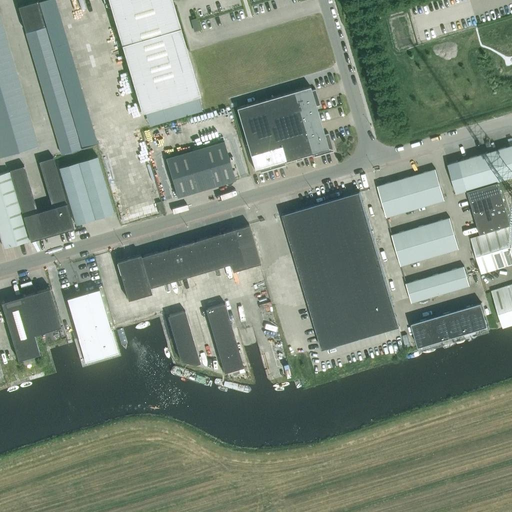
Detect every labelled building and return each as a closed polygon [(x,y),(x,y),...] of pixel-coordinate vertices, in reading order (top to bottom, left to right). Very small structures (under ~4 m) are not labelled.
[(18,6),(25,31),(44,25),(37,0),(18,6)] [(108,0),(141,111),(145,110),(198,94),(200,94),(171,0),(108,0)] [(200,31),(196,19),(190,21),(194,33),(200,31)] [(45,27),(25,32),(27,39),(47,33),(45,27)] [(47,33),(27,39),(29,46),(49,40),(47,33)] [(6,38),(0,40),(0,47),(8,45),(6,38)] [(49,40),(29,46),(31,53),(51,47),(49,40)] [(8,45),(0,47),(0,54),(10,52),(8,45)] [(51,47),(31,53),(33,59),(53,54),(51,47)] [(10,52),(0,54),(0,61),(12,58),(10,52)] [(53,54),(33,59),(35,66),(55,60),(53,54)] [(12,58),(0,61),(0,69),(14,65),(12,58)] [(55,60),(35,66),(37,73),(57,67),(55,60)] [(14,65),(0,69),(0,76),(16,72),(14,65)] [(57,67),(37,73),(39,80),(59,74),(57,67)] [(16,72),(0,76),(0,83),(18,79),(16,72)] [(59,74),(39,80),(41,86),(61,81),(59,74)] [(18,79),(0,83),(0,88),(1,91),(20,85),(18,79)] [(61,81),(41,86),(43,93),(63,87),(61,81)] [(20,85),(1,91),(3,98),(22,92),(20,85)] [(236,107),(255,170),(258,168),(260,172),(285,165),(284,161),(312,153),(313,157),(333,151),(328,132),(324,134),(316,106),(320,105),(315,88),(311,90),(310,86),(236,107)] [(63,87),(43,93),(45,100),(65,94),(63,87)] [(22,92),(3,98),(5,105),(24,99),(22,92)] [(65,94),(45,100),(47,106),(67,101),(65,94)] [(24,99),(5,105),(7,111),(26,106),(24,99)] [(67,101),(47,106),(49,113),(69,107),(67,101)] [(26,106),(7,111),(9,118),(28,112),(26,106)] [(69,107),(49,113),(51,120),(71,114),(69,107)] [(7,111),(0,113),(0,120),(9,118),(7,111)] [(28,112),(9,118),(11,125),(30,119),(28,112)] [(71,114),(51,120),(53,127),(73,121),(71,114)] [(9,118),(0,120),(0,127),(11,125),(9,118)] [(30,119),(11,125),(13,131),(32,126),(30,119)] [(73,121),(53,127),(55,133),(75,128),(73,121)] [(11,125),(0,127),(0,135),(13,131),(11,125)] [(32,126),(13,131),(15,138),(34,132),(32,126)] [(75,128),(55,133),(57,140),(77,134),(75,128)] [(13,131),(0,135),(0,142),(15,138),(13,131)] [(34,132),(15,138),(17,145),(36,139),(34,132)] [(77,134),(57,140),(59,147),(79,141),(77,134)] [(15,138),(0,142),(0,149),(17,145),(15,138)] [(36,139),(17,145),(19,152),(38,146),(36,139)] [(79,141),(59,147),(61,154),(81,148),(79,141)] [(165,158),(177,197),(235,180),(224,141),(165,158)] [(511,144),(459,160),(449,163),(458,192),(467,190),(511,176),(511,144)] [(17,145),(0,149),(0,157),(19,152),(17,145)] [(53,156),(39,161),(41,168),(56,164),(53,157),(53,156)] [(95,218),(114,213),(97,156),(78,161),(95,218)] [(78,161),(59,167),(76,224),(95,218),(78,161)] [(56,164),(41,168),(43,176),(58,172),(56,164)] [(24,165),(9,169),(10,170),(12,177),(26,173),(24,165)] [(440,184),(436,168),(426,171),(430,187),(440,184)] [(9,171),(0,173),(0,235),(3,248),(29,240),(9,171)] [(426,171),(416,174),(421,190),(430,187),(426,171)] [(58,172),(43,176),(45,184),(60,179),(58,172)] [(26,173),(12,177),(14,185),(28,180),(26,173)] [(407,177),(411,193),(421,190),(416,174),(407,177)] [(407,177),(397,180),(401,195),(411,193),(407,177)] [(60,179),(45,184),(47,191),(62,187),(60,179)] [(28,180),(14,185),(16,192),(31,188),(28,180)] [(387,183),(392,198),(401,195),(397,180),(387,183)] [(471,201),(502,192),(499,181),(467,190),(471,201)] [(377,186),(382,201),(392,198),(387,183),(377,186)] [(445,200),(440,184),(430,187),(435,202),(445,200)] [(62,187),(47,191),(49,199),(64,194),(62,187)] [(430,187),(421,190),(425,205),(435,202),(430,187)] [(31,188),(16,192),(18,200),(33,195),(31,188)] [(421,190),(411,193),(416,208),(425,205),(421,190)] [(360,191),(358,191),(282,214),(322,348),(399,326),(360,191)] [(474,212),(505,202),(502,192),(471,201),(474,212)] [(411,193),(401,195),(406,211),(416,208),(411,193)] [(64,194),(49,199),(52,206),(66,202),(64,194)] [(33,195),(18,200),(20,207),(35,203),(33,195)] [(406,211),(401,195),(392,198),(396,214),(406,211)] [(387,217),(396,214),(392,198),(382,201),(387,217)] [(37,210),(23,215),(30,240),(74,227),(66,202),(52,206),(37,210)] [(477,222),(508,213),(505,202),(474,212),(477,222)] [(35,203),(20,207),(23,215),(37,210),(35,203)] [(480,233),(511,224),(508,213),(477,222),(480,233)] [(440,220),(445,235),(454,233),(450,217),(440,220)] [(430,223),(435,238),(445,235),(440,220),(430,223)] [(425,241),(435,238),(430,223),(421,226),(425,241)] [(260,262),(249,224),(141,256),(140,254),(117,261),(128,299),(151,292),(150,286),(230,263),(233,270),(260,262)] [(511,225),(471,238),(482,273),(511,263),(511,225)] [(411,228),(416,244),(425,241),(421,226),(411,228)] [(406,247),(416,244),(411,228),(401,231),(406,247)] [(392,234),(396,250),(406,247),(401,231),(392,234)] [(459,248),(454,233),(445,235),(449,251),(459,248)] [(449,251),(445,235),(435,238),(440,254),(449,251)] [(430,257),(440,254),(435,238),(425,241),(430,257)] [(425,241),(416,244),(420,259),(430,257),(425,241)] [(410,262),(420,259),(416,244),(406,247),(410,262)] [(396,250),(401,265),(410,262),(406,247),(396,250)] [(464,266),(454,269),(460,288),(470,285),(467,275),(464,266)] [(445,271),(450,291),(460,288),(454,269),(445,271)] [(445,271),(435,274),(441,293),(450,291),(445,271)] [(435,274),(425,277),(431,296),(441,293),(435,274)] [(431,296),(425,277),(416,280),(421,299),(431,296)] [(416,280),(406,283),(412,302),(421,299),(416,280)] [(511,283),(503,287),(511,316),(511,283)] [(18,359),(39,353),(34,334),(61,326),(49,287),(1,301),(18,359)] [(511,323),(511,316),(503,287),(492,290),(503,326),(509,325),(511,323)] [(85,360),(117,351),(99,288),(66,298),(85,360)] [(476,329),(488,325),(481,302),(469,305),(476,329)] [(205,308),(208,318),(228,313),(225,303),(205,308)] [(465,332),(476,329),(469,305),(458,309),(465,332)] [(453,336),(465,332),(458,309),(446,312),(453,336)] [(185,310),(167,315),(171,329),(189,324),(185,310)] [(442,339),(453,336),(446,312),(435,316),(442,339)] [(208,318),(211,328),(230,322),(228,313),(208,318)] [(430,343),(442,339),(435,316),(423,319),(430,343)] [(418,346),(430,343),(423,319),(411,322),(418,346)] [(233,332),(230,322),(211,328),(214,338),(233,332)] [(176,344),(193,339),(189,324),(171,329),(176,344)] [(236,342),(233,332),(214,338),(217,347),(236,342)] [(200,362),(193,339),(176,344),(180,360),(195,364),(200,362)] [(219,357),(239,351),(236,342),(217,347),(219,357)] [(224,372),(243,367),(239,351),(219,357),(224,372)]
